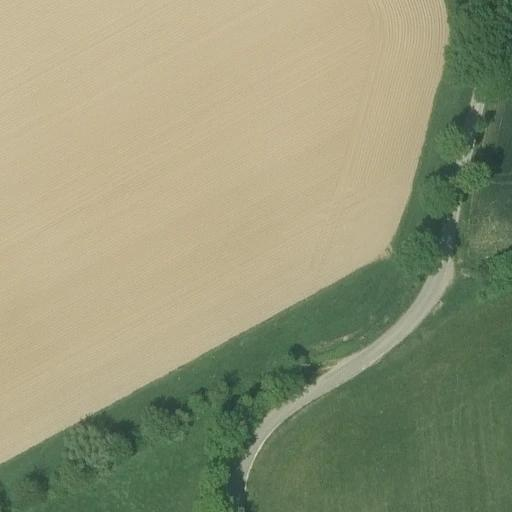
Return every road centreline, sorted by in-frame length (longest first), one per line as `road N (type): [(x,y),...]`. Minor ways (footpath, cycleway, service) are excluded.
road 1 (unclassified): [(233,511),(239,466),(268,422),(397,332),(436,283),(505,0)]
road 2 (track): [(200,435),(250,396),(328,365),(352,364)]
